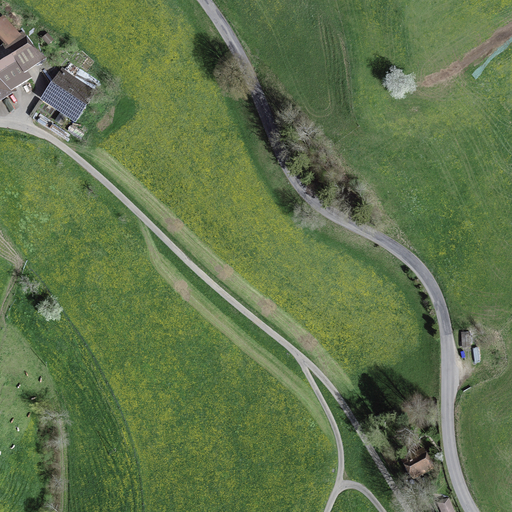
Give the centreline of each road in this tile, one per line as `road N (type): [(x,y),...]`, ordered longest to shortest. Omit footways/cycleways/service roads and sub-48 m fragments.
road 1 (tertiary): [(204,0),(234,45),(303,194),(403,254),(434,292),(447,346),(449,443),(471,511)]
road 2 (unclassified): [(0,121),(58,142),(296,353)]
road 3 (unclassified): [(296,353),(334,391),(408,511)]
road 4 (unclassified): [(296,353),(336,431),(338,484)]
